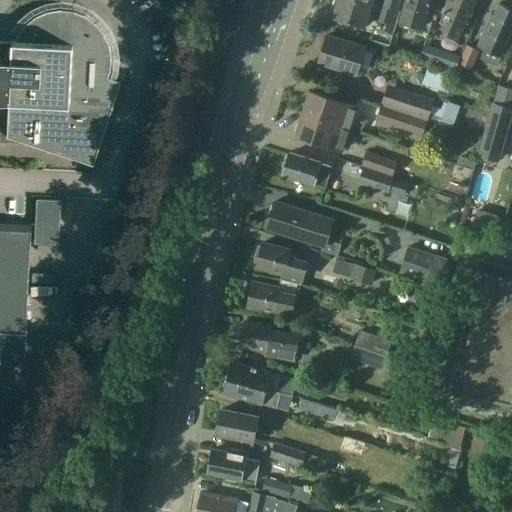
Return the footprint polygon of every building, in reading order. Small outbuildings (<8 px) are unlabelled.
[(362,0),(338,0),(334,17),(365,27),(370,12),(381,15),(384,7),(372,3),(362,0)] [(385,0),(384,7),(393,9),(396,10),(399,0),(385,0)] [(407,0),(405,7),(400,25),(401,25),(421,31),(421,28),(429,31),(436,6),(429,4),(429,0),(407,0)] [(447,25),(444,32),(459,38),(466,21),(467,21),(475,0),(448,0),(444,12),(451,15),(447,25)] [(479,46),(492,52),(501,55),(506,42),(507,43),(511,31),(511,9),(500,4),(494,16),(491,15),(484,33),(479,46)] [(381,15),(380,20),(389,23),(393,9),(384,7),(381,15)] [(12,42),(11,50),(3,50),(0,49),(0,100),(9,100),(9,105),(7,138),(93,166),(121,83),(108,78),(110,72),(112,58),(110,46),(104,34),(96,23),(85,16),(73,11),(60,10),(47,12),(35,17),(25,26),(17,36),(15,42),(12,42)] [(327,35),(319,62),(357,74),(365,47),(327,35)] [(425,44),(421,56),(436,61),(440,49),(425,44)] [(461,63),(462,64),(473,68),(480,50),(468,45),(461,63)] [(304,113),(350,128),(358,106),(311,91),(304,113)] [(407,91),(403,103),(401,110),(428,119),(434,100),(407,91)] [(443,109),(439,120),(455,125),(461,106),(449,102),(449,103),(445,102),(443,109)] [(511,110),(492,105),(479,156),(499,161),(511,112),(511,110)] [(378,120),(380,120),(423,134),(427,121),(383,107),(378,120)] [(343,150),(350,128),(304,113),(297,135),(343,150)] [(368,152),(364,161),(363,165),(393,175),(398,162),(368,152)] [(284,177),(305,184),(314,187),(314,186),(325,190),(333,168),(321,164),(322,163),(291,153),(284,177)] [(387,193),(387,192),(391,180),(392,179),(363,170),(359,184),(387,193)] [(406,185),(391,180),(387,192),(403,197),(406,185)] [(36,200),(35,224),(59,225),(60,201),(36,200)] [(334,222),(324,219),(325,218),(276,202),(268,228),(326,246),(334,222)] [(511,220),(505,219),(501,237),(511,239),(511,220)] [(0,379),(1,351),(25,353),(26,333),(32,224),(28,224),(0,222),(0,379)] [(59,225),(35,224),(34,244),(58,245),(59,225)] [(257,266),(283,273),(282,279),(303,284),(310,258),(288,253),(289,250),(264,243),(263,246),(259,245),(254,262),(258,263),(257,266)] [(400,271),(441,284),(449,258),(409,245),(400,271)] [(377,270),(355,263),(350,278),(372,285),(377,270)] [(511,275),(484,269),(455,391),(456,391),(482,398),(511,405),(511,403),(511,275)] [(297,293),(280,289),(281,288),(254,282),(249,305),(276,311),(276,309),(293,312),(297,293)] [(245,322),(244,326),(240,326),(238,339),(242,340),(241,347),(267,351),(267,355),(295,359),(299,336),(272,331),(272,327),(245,322)] [(356,345),(388,356),(394,341),(362,329),(356,345)] [(388,356),(356,345),(351,358),(383,369),(388,356)] [(230,366),(229,372),(230,374),(229,377),(278,390),(282,391),(294,394),(298,379),(282,374),(270,371),(234,361),(233,365),(230,366)] [(405,378),(413,381),(417,368),(409,366),(405,378)] [(282,391),(278,390),(229,377),(228,381),(226,382),(224,386),(224,387),(225,388),(226,390),(225,393),(262,403),(273,406),(277,407),(282,391)] [(338,409),(291,394),(288,404),(334,418),(338,409)] [(147,401),(139,400),(137,415),(145,416),(147,401)] [(259,417),(222,409),(217,432),(254,440),(259,417)] [(429,438),(454,445),(462,447),(468,427),(435,418),(429,438)] [(349,424),(345,435),(366,442),(370,431),(349,424)] [(270,456),(301,465),(327,473),(331,460),(275,443),(270,456)] [(209,462),(208,467),(210,470),(209,473),(255,483),(259,462),(245,458),(246,453),(246,452),(229,449),(228,452),(214,449),(212,461),(209,462)] [(292,483),(291,485),(265,477),(261,489),(309,503),(312,492),(305,490),(306,488),(292,483)] [(251,503),(248,511),(310,511),(296,507),(298,503),(282,498),(275,497),(275,495),(253,491),(251,503)] [(248,511),(251,503),(247,503),(247,502),(235,500),(236,499),(202,493),(198,511),(248,511)]
